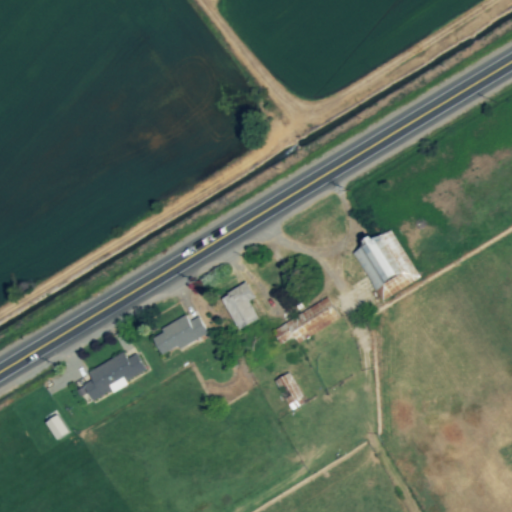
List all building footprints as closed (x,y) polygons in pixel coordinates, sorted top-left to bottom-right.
[(252,299),(243,284),(218,299),(237,331),(256,319),(246,303),(252,299)] [(295,345),(337,321),(324,300),(273,330),(277,338),(287,332),(295,345)] [(187,326),(183,318),(157,329),(160,334),(150,338),(158,356),(204,336),(198,322),(187,326)] [(85,372),(89,382),(74,390),(78,398),(86,394),(89,401),(112,391),(110,388),(144,372),(136,354),(125,360),(122,354),(85,372)] [(280,396),(289,410),(302,402),(286,374),(274,380),(283,395),(280,396)]
